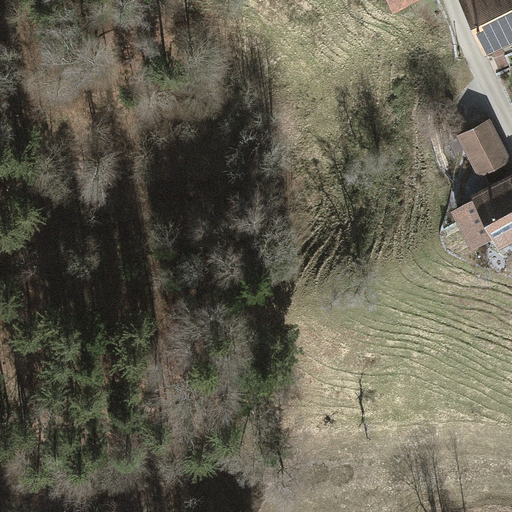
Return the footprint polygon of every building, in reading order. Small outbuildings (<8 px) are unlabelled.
[(387,0),(392,11),(418,0),(387,0)] [(511,0),(460,0),(486,55),(511,43),(511,0)] [(490,118),(456,135),(478,178),(511,161),(490,118)] [(511,174),(470,196),(473,200),(493,240),(498,249),(511,241),(511,174)] [(472,250),(493,240),(473,200),(452,211),(472,250)]
